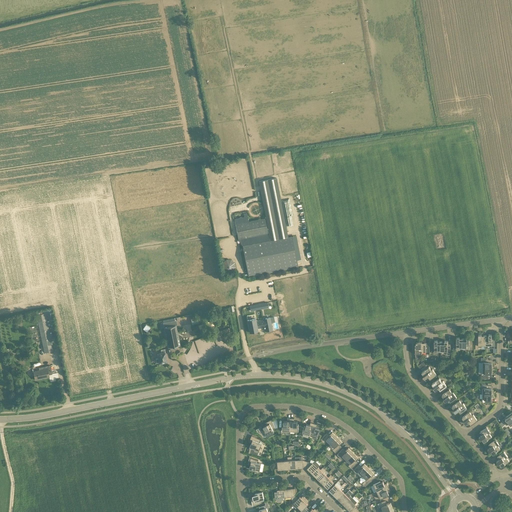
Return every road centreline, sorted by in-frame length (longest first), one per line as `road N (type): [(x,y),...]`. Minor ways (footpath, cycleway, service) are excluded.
road 1 (residential): [(404,511),(400,480),(352,432),(294,405),(252,407),(240,416),(239,481)]
road 2 (secondary): [(458,498),(416,441),(355,396),(291,376),(221,379)]
road 3 (secondary): [(0,419),(221,379)]
road 4 (residential): [(466,436),(500,407),(500,319)]
road 5 (residential): [(275,351),(403,332)]
road 6 (residential): [(466,436),(410,374),(403,332)]
